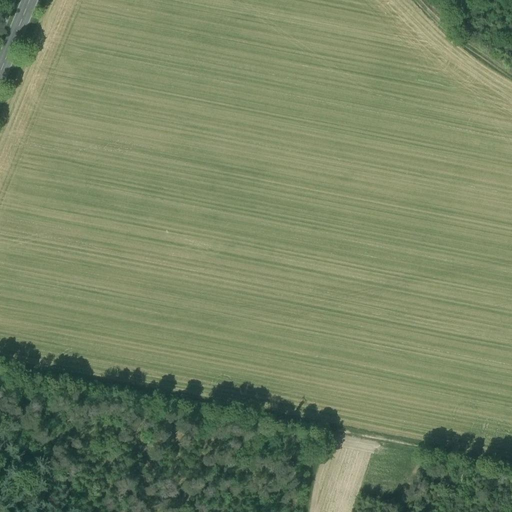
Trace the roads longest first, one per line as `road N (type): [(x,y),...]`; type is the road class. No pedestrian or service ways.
road 1 (track): [(511,463),(0,368)]
road 2 (track): [(417,0),(511,75)]
